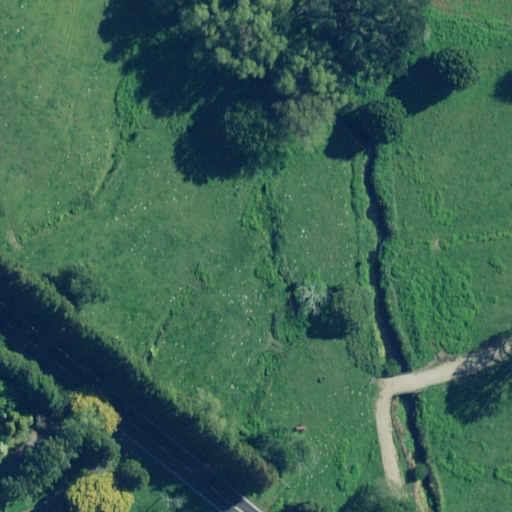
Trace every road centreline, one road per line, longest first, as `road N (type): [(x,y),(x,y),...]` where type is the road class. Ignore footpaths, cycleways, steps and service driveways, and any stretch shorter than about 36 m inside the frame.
road 1 (secondary): [(241,511),(0,316)]
road 2 (track): [(511,344),(384,393),(399,511)]
